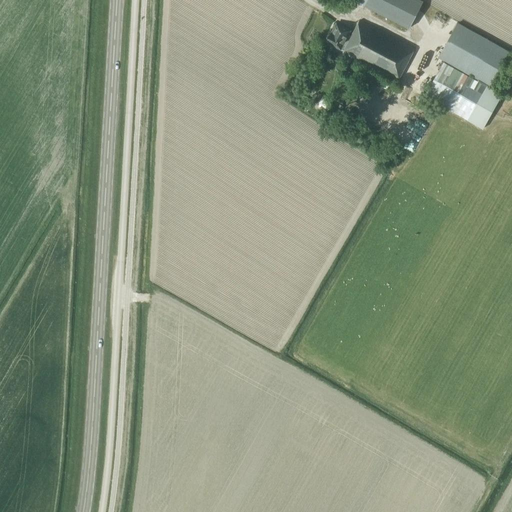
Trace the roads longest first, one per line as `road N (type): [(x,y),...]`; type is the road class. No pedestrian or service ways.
road 1 (primary): [(83,511),(116,0)]
road 2 (unclassified): [(101,511),(134,0)]
